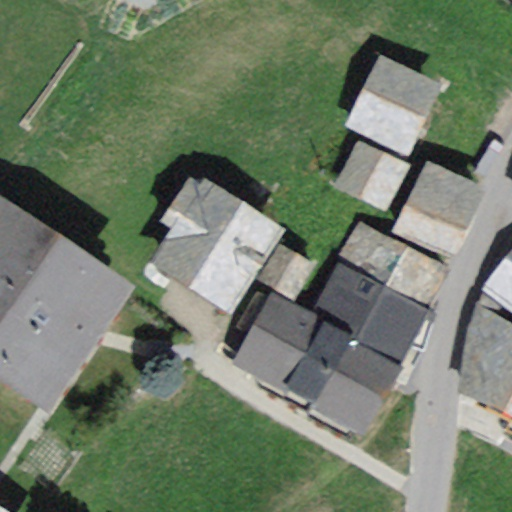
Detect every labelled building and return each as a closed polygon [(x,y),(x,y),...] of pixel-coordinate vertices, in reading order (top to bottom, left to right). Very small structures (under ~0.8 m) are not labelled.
[(444,85),(378,55),(344,128),(409,159),(444,85)] [(409,166),(356,141),(334,185),(387,210),(409,166)] [(484,189),(426,162),(392,237),(451,263),(484,189)] [(283,230),(203,178),(148,264),(228,316),(283,230)] [(133,285),(0,198),(0,378),(50,412),(133,285)] [(452,272),(357,223),(337,262),(432,311),(452,272)] [(314,268),(279,247),(258,280),(293,301),(314,268)] [(511,249),(480,288),(511,313),(511,249)] [(273,294),(232,363),(362,440),(403,371),(434,319),(337,262),(306,313),(273,294)] [(511,323),(479,307),(466,395),(511,419),(511,323)] [(31,511),(0,493),(0,511),(31,511)]
